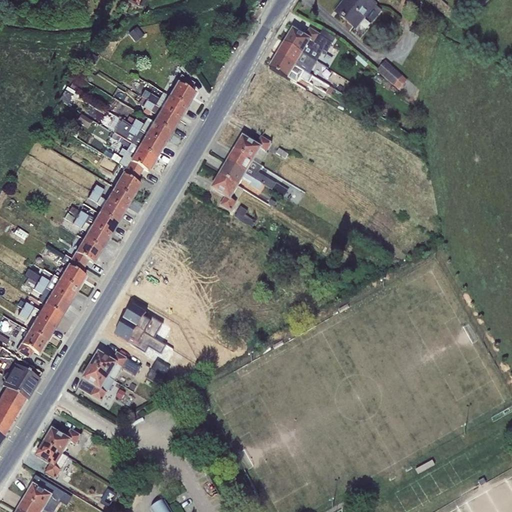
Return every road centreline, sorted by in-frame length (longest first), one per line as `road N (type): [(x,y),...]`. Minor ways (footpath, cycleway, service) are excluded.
road 1 (tertiary): [(46,395),(285,0)]
road 2 (unclassified): [(46,395),(183,471),(204,511)]
